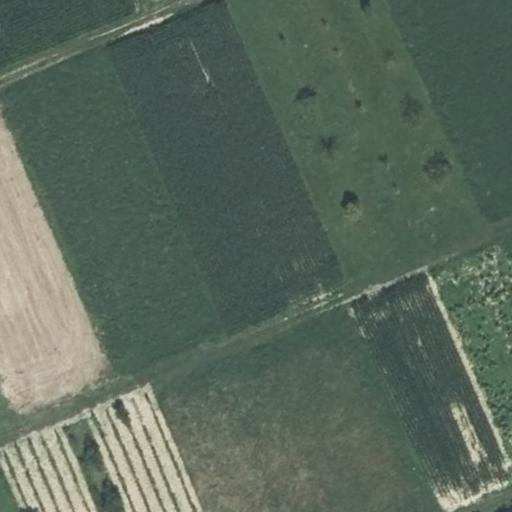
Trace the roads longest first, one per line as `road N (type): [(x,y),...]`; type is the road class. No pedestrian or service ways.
road 1 (track): [(511,227),(0,446)]
road 2 (track): [(212,0),(0,83)]
